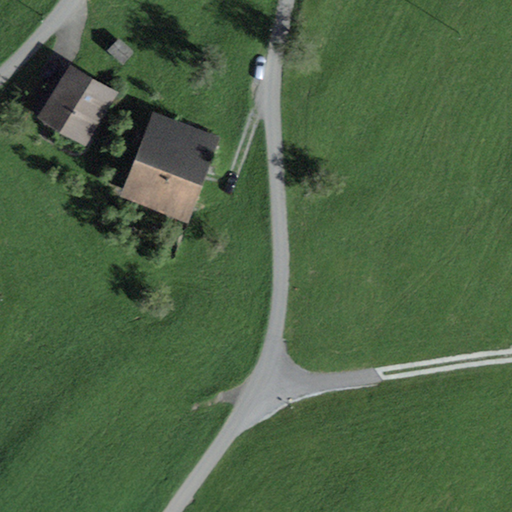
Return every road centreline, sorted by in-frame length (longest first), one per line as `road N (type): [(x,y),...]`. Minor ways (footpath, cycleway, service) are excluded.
road 1 (unclassified): [(173,511),(259,393),(273,348),(282,228),(273,74),(286,0)]
road 2 (track): [(259,393),(511,354)]
